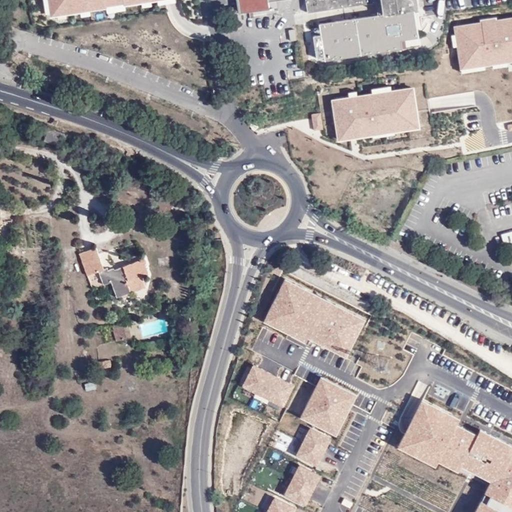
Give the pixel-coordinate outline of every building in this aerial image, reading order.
[(49,0),(52,15),(57,14),(57,15),(74,13),(73,11),(81,10),(90,9),(90,10),(107,8),(107,6),(125,3),(125,5),(142,2),(142,1),(146,0),(49,0)] [(240,0),(242,13),(270,8),(269,2),(279,0),(305,0),(308,13),(382,1),(384,14),(319,24),(325,61),(403,49),(402,40),(419,38),(414,9),(419,8),(418,0),(240,0)] [(107,8),(108,13),(126,10),(125,5),(125,3),(107,6),(107,8)] [(235,7),(228,7),(231,24),(237,23),(235,7)] [(511,19),(455,29),(463,73),(511,64),(511,19)] [(414,90),(332,102),(338,142),(355,140),(420,131),(414,90)] [(313,129),(322,128),(321,113),(312,113),(313,129)] [(60,149),(66,133),(49,126),(42,144),(60,149)] [(191,213),(197,199),(181,192),(176,206),(191,213)] [(511,230),(501,234),(505,247),(511,244),(511,230)] [(102,266),(96,246),(79,252),(87,275),(97,271),(102,284),(110,281),(115,296),(144,285),(141,276),(147,274),(143,263),(145,263),(143,258),(114,268),(113,266),(108,268),(106,265),(102,266)] [(295,284),(286,279),(284,284),(293,288),(295,284)] [(293,288),(284,284),(265,320),(276,325),(278,321),(295,330),(293,334),(307,341),(309,337),(314,339),(338,351),(340,347),(349,351),(363,324),(354,320),(356,315),(336,305),(334,309),(317,301),(320,296),(295,284),(293,288)] [(336,305),(320,296),(317,301),(334,309),(336,305)] [(363,324),(365,320),(356,315),(354,320),(363,324)] [(131,336),(127,321),(112,324),(115,340),(131,336)] [(278,321),(276,325),(293,334),(295,330),(278,321)] [(414,337),(405,351),(475,391),(483,377),(414,337)] [(375,352),(385,354),(387,341),(377,339),(375,352)] [(338,351),(347,356),(349,351),(340,347),(338,351)] [(283,406),(294,385),(253,365),(243,385),(283,406)] [(356,395),(322,377),(306,408),(310,410),(306,418),(332,432),(336,423),(341,425),(350,407),(356,395)] [(432,405),(423,400),(420,404),(430,409),(432,405)] [(511,511),(511,445),(480,429),(477,435),(469,431),(457,425),(449,420),(452,415),(432,405),(430,409),(420,404),(399,446),(417,455),(419,450),(440,460),(452,466),(454,461),(462,465),(493,480),(486,492),(492,495),(488,503),(482,500),(476,511),(511,511)] [(306,408),(302,416),(306,418),(310,410),(306,408)] [(457,425),(460,419),(452,415),(449,420),(457,425)] [(332,432),(336,434),(341,425),(336,423),(332,432)] [(331,439),(310,428),(297,455),(317,465),(331,439)] [(417,455),(437,465),(440,460),(419,450),(417,455)] [(452,466),(459,470),(462,465),(454,461),(452,466)] [(320,476),(300,465),(285,494),(306,504),(320,476)] [(486,492),(482,500),(488,503),(492,495),(486,492)] [(293,511),(295,508),(275,497),(266,511),(293,511)] [(351,507),(353,503),(345,498),(342,503),(351,507)]
